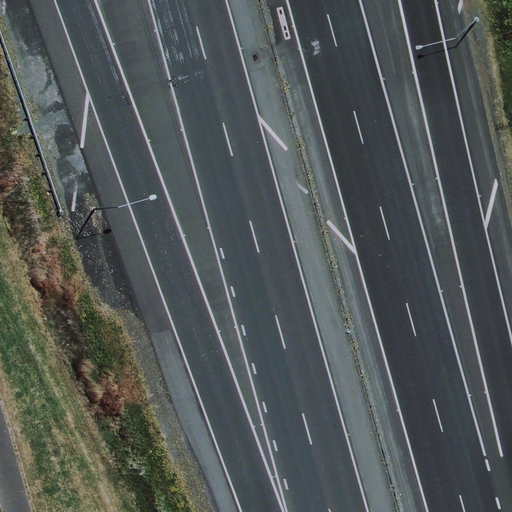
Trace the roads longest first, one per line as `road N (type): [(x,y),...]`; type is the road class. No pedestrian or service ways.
road 1 (motorway): [(277,511),(72,0)]
road 2 (motorway): [(326,0),(468,511)]
road 3 (motorway): [(324,511),(186,0)]
road 4 (motorway): [(412,0),(511,502)]
